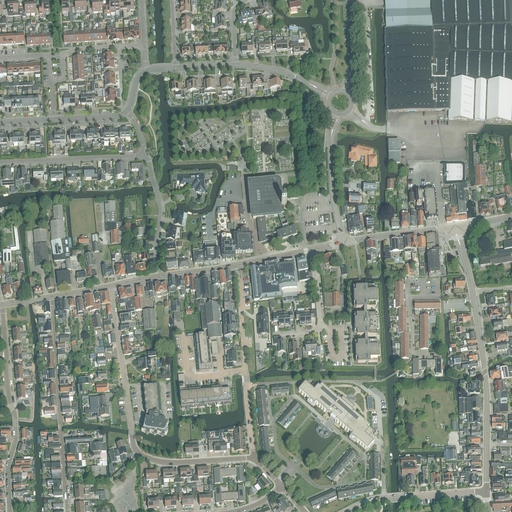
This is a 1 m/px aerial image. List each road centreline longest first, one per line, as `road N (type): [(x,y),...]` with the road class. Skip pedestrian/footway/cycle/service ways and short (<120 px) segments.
road 1 (residential): [(253,457),(166,462),(135,450),(111,285)]
road 2 (residential): [(66,511),(51,296)]
road 3 (residential): [(1,304),(15,426),(9,511)]
road 4 (tertiary): [(486,490),(486,387),(472,294)]
road 5 (residential): [(0,162),(142,154)]
road 6 (residential): [(347,511),(383,498),(486,490)]
road 7 (residential): [(432,353),(412,350),(407,296),(472,294)]
road 8 (tertiary): [(342,242),(331,185),(335,114)]
road 9 (residential): [(159,276),(161,207),(142,154)]
road 10 (residential): [(50,81),(63,79),(63,56),(76,48),(144,45)]
